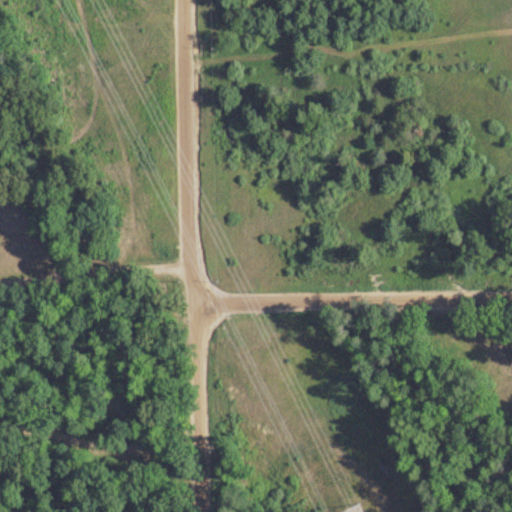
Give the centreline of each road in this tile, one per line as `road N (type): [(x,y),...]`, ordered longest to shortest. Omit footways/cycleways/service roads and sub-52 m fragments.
road 1 (residential): [(205,511),(176,0)]
road 2 (residential): [(195,301),(511,292)]
road 3 (residential): [(199,365),(82,388),(0,390)]
